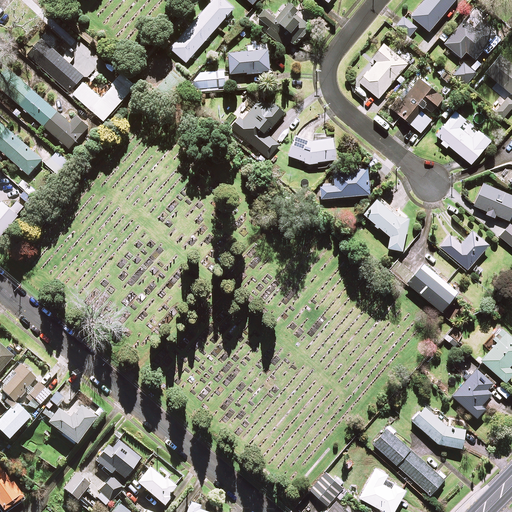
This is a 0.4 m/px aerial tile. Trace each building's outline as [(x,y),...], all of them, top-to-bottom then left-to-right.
[(234,7),(225,0),(210,0),(170,48),(186,62),(234,7)] [(455,0),(424,0),(411,16),(429,31),(455,0)] [(305,33),(310,28),(300,19),(305,13),(300,8),(297,11),(289,4),(275,19),(264,10),(258,18),(269,28),(266,32),(284,48),(290,42),(294,46),(305,33)] [(417,28),(404,17),(396,26),(409,37),(417,28)] [(494,37),(478,24),(474,29),(464,21),(444,43),(460,58),(466,52),(475,59),(494,37)] [(83,76),(42,39),(28,55),(69,92),(83,76)] [(408,64),(384,44),(372,58),(376,61),(359,82),(379,98),(408,64)] [(270,71),(268,49),(228,53),(230,74),(247,72),(247,73),(270,71)] [(485,72),(502,86),(500,89),(504,93),(507,90),(511,95),(511,94),(511,64),(500,54),(485,72)] [(475,73),(463,63),(453,76),(465,85),(475,73)] [(432,73),(433,71),(432,69),(432,68),(430,66),(429,65),(427,65),(425,65),(424,66),(422,67),(421,69),(421,71),(421,72),(422,74),(423,75),(425,76),(426,77),(428,77),(430,76),(431,75),(432,73)] [(70,122),(8,67),(0,75),(0,87),(69,148),(88,126),(76,115),(70,122)] [(226,89),(224,70),(199,72),(194,79),(195,92),(226,89)] [(132,88),(120,77),(101,98),(83,82),(73,94),(104,121),(132,88)] [(443,98),(419,78),(407,92),(406,90),(391,108),(420,133),(431,120),(420,110),(424,106),(431,112),(443,98)] [(504,117),(511,107),(511,100),(507,96),(506,97),(503,94),(492,107),(504,117)] [(271,107),(260,98),(242,119),(239,116),(231,127),(268,158),(280,144),(264,132),(271,124),(273,126),(285,112),(274,103),(271,107)] [(465,119),(455,111),(435,135),(443,141),(440,143),(446,148),(448,145),(471,165),(491,141),(477,130),(471,138),(459,127),(465,119)] [(42,159),(0,121),(0,149),(29,174),(42,159)] [(335,159),(333,137),(310,139),(295,134),(289,155),(303,161),(309,162),(335,159)] [(68,161),(57,152),(49,162),(59,171),(68,161)] [(370,194),(367,167),(332,171),(334,185),(320,186),(321,198),(370,194)] [(35,190),(23,180),(19,185),(30,195),(35,190)] [(511,212),(511,195),(483,182),(473,205),(487,211),(485,214),(494,217),(495,215),(508,221),(511,212)] [(0,192),(0,216),(12,203),(0,192)] [(408,220),(379,196),(364,214),(375,224),(378,227),(378,226),(390,236),(388,247),(402,250),(408,220)] [(511,224),(510,223),(499,236),(511,246),(511,224)] [(488,244),(471,230),(461,243),(450,234),(439,246),(467,269),(488,244)] [(414,273),(398,260),(390,269),(441,310),(457,290),(449,284),(422,262),(414,273)] [(511,361),(511,336),(500,326),(484,344),(490,349),(481,360),(505,381),(511,373),(511,369),(508,366),(511,361)] [(458,341),(448,333),(444,338),(454,346),(458,341)] [(0,344),(0,371),(13,356),(0,344)] [(20,364),(13,371),(15,373),(0,388),(15,402),(24,392),(27,394),(25,397),(30,401),(28,403),(35,410),(36,408),(50,393),(38,382),(32,389),(30,386),(36,380),(20,364)] [(492,381),(476,368),(452,395),(476,417),(485,407),(481,403),(491,392),(486,388),(492,381)] [(63,398),(55,393),(50,401),(57,406),(63,398)] [(30,416),(16,403),(0,418),(0,431),(8,439),(30,416)] [(41,413),(50,420),(48,422),(75,444),(96,417),(81,405),(70,419),(58,409),(54,415),(45,408),(41,413)] [(441,420),(425,405),(412,420),(437,442),(461,446),(464,428),(447,425),(442,420),(441,420)] [(394,430),(389,425),(372,443),(430,494),(444,478),(392,432),(394,430)] [(118,440),(117,441),(112,447),(109,445),(96,461),(111,473),(114,470),(124,478),(140,457),(128,447),(118,440)] [(175,487),(149,466),(136,482),(164,505),(171,497),(168,495),(175,487)] [(387,473),(375,467),(359,497),(387,511),(392,511),(405,489),(393,483),(391,487),(382,483),(387,473)] [(9,482),(0,468),(0,511),(6,511),(25,499),(11,480),(9,482)] [(77,500),(91,484),(78,472),(64,488),(77,500)] [(327,505),(336,495),(340,499),(348,491),(341,485),(326,472),(310,489),(327,505)] [(102,494),(110,501),(123,487),(119,484),(110,476),(109,477),(97,490),(102,494)] [(350,511),(336,499),(325,511),(350,511)] [(208,511),(199,509),(200,505),(189,501),(185,511),(208,511)]
